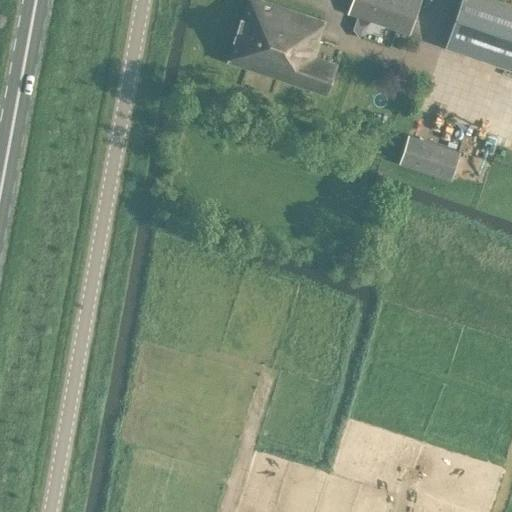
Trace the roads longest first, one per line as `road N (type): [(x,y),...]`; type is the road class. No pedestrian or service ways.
road 1 (unclassified): [(49,511),(143,0)]
road 2 (primary): [(0,201),(38,0)]
